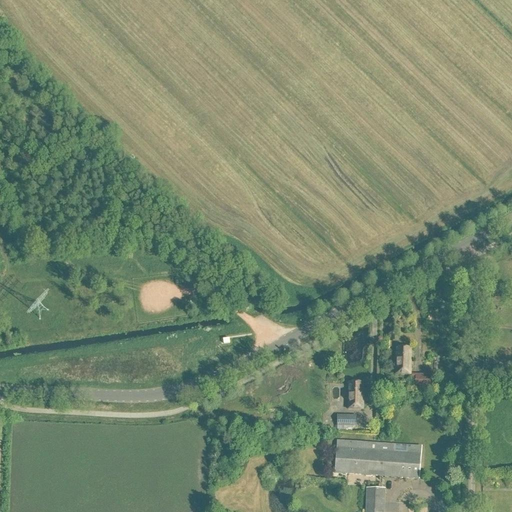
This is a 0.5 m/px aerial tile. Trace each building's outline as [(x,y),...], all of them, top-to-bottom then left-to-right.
[(396,348),(396,375),(411,376),(411,349),(396,348)] [(412,375),(411,378),(416,379),(415,388),(434,389),(435,375),(412,375)] [(349,383),(348,410),(363,410),(363,383),(349,383)] [(338,416),(338,432),(352,432),(352,427),(355,427),(355,416),(338,416)] [(421,448),(371,444),(338,442),(337,450),(335,474),(419,480),(421,448)] [(367,489),(366,511),(384,511),(385,490),(367,489)]
